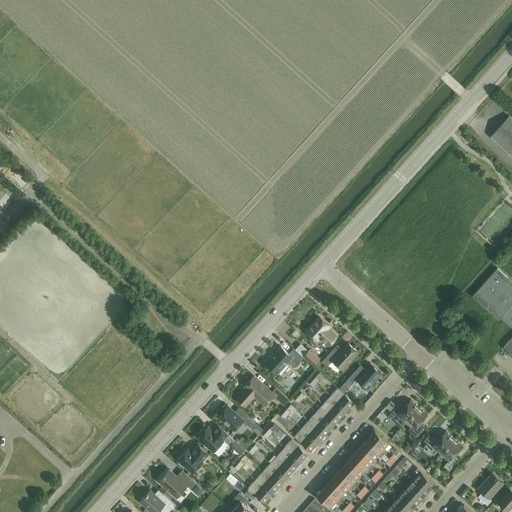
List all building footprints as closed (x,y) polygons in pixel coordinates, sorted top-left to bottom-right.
[(329,344),(337,336),(328,328),(330,326),(320,317),(307,331),(317,340),(320,336),(329,344)] [(343,369),(359,352),(348,342),(336,355),(331,351),(322,361),(327,366),(333,360),(343,369)] [(281,346),(266,363),(278,373),(289,360),(296,366),(304,357),(294,348),(289,353),(281,346)] [(310,349),(304,356),(314,365),(320,358),(310,349)] [(368,388),(382,373),(370,362),(360,374),(356,370),(348,379),(352,383),(357,378),(368,388)] [(276,387),(272,392),(254,375),(245,386),(246,387),(237,398),(246,406),(255,395),(265,405),(274,396),(284,405),(290,399),(276,387)] [(313,380),(310,383),(313,386),(314,385),(316,388),(319,385),(316,383),(313,380)] [(331,395),(347,410),(355,402),(338,387),(331,395)] [(323,403),(340,418),(347,410),(331,395),(323,403)] [(393,420),(395,418),(396,419),(398,419),(400,417),(406,422),(420,407),(411,399),(402,410),(398,406),(388,416),(393,420)] [(391,401),(386,407),(390,410),(395,404),(391,401)] [(316,411),(333,426),(340,418),(323,403),(316,411)] [(251,427),(255,422),(243,411),(239,415),(228,405),(218,415),(234,430),(244,420),(251,427)] [(406,422),(411,426),(409,428),(409,430),(412,433),(409,435),(414,439),(423,429),(419,425),(428,414),(420,407),(406,422)] [(309,419),(326,434),(333,426),(316,411),(309,419)] [(302,427),(318,442),(326,434),(309,419),(302,427)] [(230,445),(235,440),(223,429),(218,435),(209,426),(198,437),(214,451),(224,440),(230,445)] [(294,436),(311,451),(318,442),(302,427),(294,436)] [(368,438),(384,453),(387,450),(384,448),(389,443),(375,430),(368,438)] [(428,451),(428,450),(431,452),(433,451),(436,448),(441,453),(455,438),(446,430),(437,441),(432,437),(427,443),(423,447),(428,451)] [(430,434),(424,440),(427,443),(432,437),(430,434)] [(243,436),(238,441),(246,448),(251,443),(243,436)] [(284,447),(301,462),(308,453),(292,438),(284,447)] [(360,446),(374,459),(379,454),(381,456),(384,453),(368,438),(360,446)] [(441,453),(450,460),(449,462),(448,461),(444,465),(449,469),(452,465),(460,457),(456,454),(463,445),(455,438),(441,453)] [(202,461),(209,453),(199,444),(192,451),(188,448),(178,459),(193,473),(203,461),(202,461)] [(408,444),(403,450),(408,454),(413,448),(408,444)] [(353,454),(369,469),(372,466),(370,464),(374,459),(360,446),(353,454)] [(277,455),(294,470),(301,462),(284,447),(277,455)] [(346,462),(360,475),(364,470),(367,472),(369,469),(353,454),(346,462)] [(270,463),(286,478),(294,470),(277,455),(270,463)] [(404,456),(397,464),(400,467),(407,459),(404,456)] [(223,458),(222,463),(225,466),(229,464),(230,460),(227,457),(223,458)] [(339,470),(355,485),(358,482),(355,480),(360,475),(346,462),(339,470)] [(263,471),(279,486),(286,478),(270,463),(263,471)] [(395,466),(390,471),(395,475),(399,470),(395,466)] [(413,478),(428,492),(435,484),(420,470),(417,468),(414,471),(415,473),(416,474),(413,478)] [(191,489),(197,483),(185,472),(180,478),(170,469),(159,481),(176,497),(187,485),(191,489)] [(331,478),(345,491),(350,486),(352,488),(355,485),(339,470),(331,478)] [(255,479),(272,494),(279,486),(263,471),(255,479)] [(389,472),(385,477),(388,481),(393,476),(389,472)] [(483,491),(478,496),(488,505),(492,500),(490,497),(504,482),(493,472),(479,487),(483,491)] [(324,486),(340,501),(343,498),(341,496),(345,491),(331,478),(324,486)] [(406,486),(421,500),(428,492),(413,478),(406,486)] [(250,489),(246,494),(252,499),(256,494),(265,502),(272,494),(255,479),(248,487),(249,488),(250,489)] [(197,485),(193,490),(199,495),(203,490),(197,485)] [(364,485),(360,490),(365,493),(369,489),(364,485)] [(338,504),(340,501),(324,486),(317,495),(331,507),(335,502),(338,504)] [(399,494),(414,508),(421,500),(406,486),(399,494)] [(375,488),(371,493),(376,498),(381,493),(375,488)] [(511,511),(511,490),(510,488),(498,502),(508,511),(506,511),(511,511)] [(163,511),(168,511),(176,505),(163,493),(159,497),(151,490),(140,501),(152,511),(157,511),(160,509),(163,511)] [(361,498),(365,493),(360,490),(356,494),(361,498)] [(236,504),(232,509),(235,511),(253,511),(246,506),(250,501),(240,492),(232,500),(236,504)] [(391,502),(402,511),(410,511),(414,508),(399,494),(391,502)] [(368,496),(363,502),(368,506),(373,501),(368,496)] [(310,502),(319,511),(323,506),(314,498),(310,502)] [(350,501),(346,506),(350,510),(354,505),(350,501)] [(306,507),(311,511),(317,511),(319,511),(310,502),(306,507)] [(384,510),(386,511),(402,511),(391,502),(384,510)]
